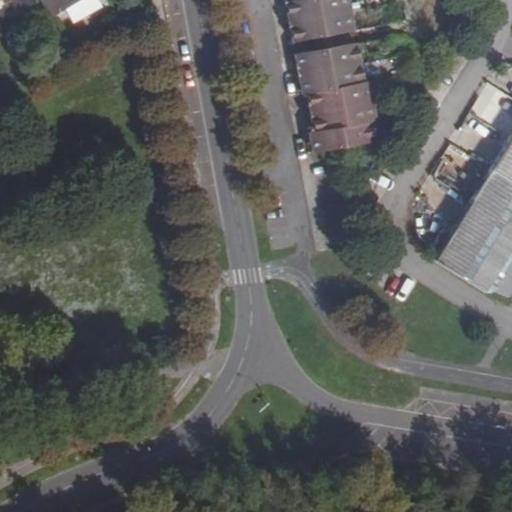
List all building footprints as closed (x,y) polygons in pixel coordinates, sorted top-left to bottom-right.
[(39,0),(48,15),(75,0),(39,0)] [(292,0),(284,2),(286,16),(291,15),(292,21),(349,11),(347,0),(292,0)] [(293,26),(288,28),(291,42),(314,38),(329,35),(353,31),(349,11),(292,21),(293,26)] [(329,35),(314,38),(317,51),(331,48),(329,35)] [(317,51),(293,55),(296,70),(302,69),(303,74),(360,64),(356,44),(331,48),(317,51)] [(304,79),(298,81),(301,95),(307,94),(364,84),(360,64),(303,74),(304,79)] [(364,84),(307,94),(309,108),(314,107),(315,112),(372,103),(369,83),(364,84)] [(316,118),(311,118),(314,132),(371,123),(376,122),(372,103),(315,112),(316,118)] [(315,138),(309,139),(311,154),(375,143),(371,123),(314,132),(315,138)] [(511,129),(429,263),(477,293),(480,290),(507,301),(511,297),(511,129)]
